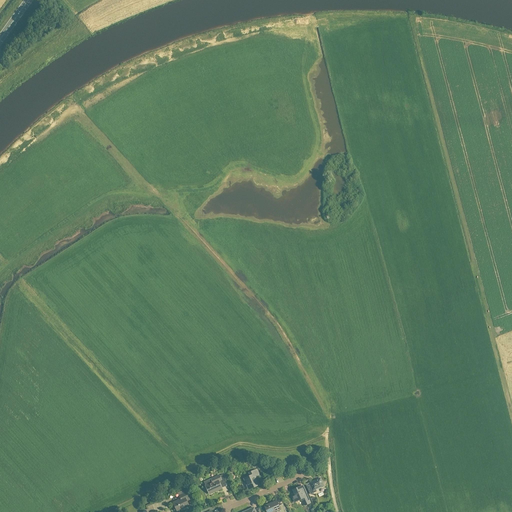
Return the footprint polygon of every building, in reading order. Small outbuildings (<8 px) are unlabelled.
[(248,489),(257,485),(256,484),(258,483),(256,478),(259,476),(256,470),(249,473),(250,476),(244,479),(248,489)] [(218,484),(225,481),(222,475),(219,477),(219,476),(204,483),(209,494),(217,491),(218,491),(221,490),(218,484)] [(310,485),(307,487),(310,495),(316,492),(315,490),(324,486),(320,478),(315,481),(309,484),(310,485)] [(301,501),(303,501),(305,506),(310,503),(305,492),(302,493),(299,488),(293,491),(295,495),(292,497),(294,502),(300,499),(301,501)] [(177,511),(188,507),(187,505),(186,502),(190,501),(186,493),(178,496),(180,500),(173,503),(176,511),(177,511)] [(276,511),(285,511),(282,505),(279,506),(276,501),(264,506),(266,511),(274,511),(276,511)]
